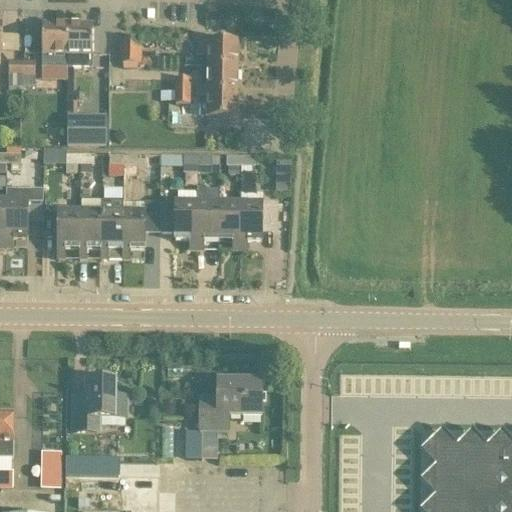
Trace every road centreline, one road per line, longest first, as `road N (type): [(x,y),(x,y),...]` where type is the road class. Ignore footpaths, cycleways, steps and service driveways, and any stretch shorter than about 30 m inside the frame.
road 1 (tertiary): [(312,319),(0,315)]
road 2 (tertiary): [(511,323),(312,319)]
road 3 (unclassified): [(308,511),(312,319)]
road 4 (unknown): [(18,315),(13,498)]
road 5 (residential): [(264,139),(288,87),(291,0)]
